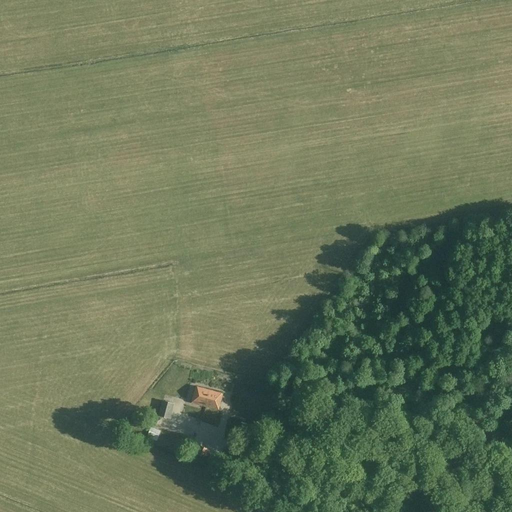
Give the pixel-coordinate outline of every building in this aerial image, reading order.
[(204,406),(209,390),(195,386),(191,402),(204,406)] [(223,394),(209,390),(204,406),(219,410),(223,394)] [(162,400),(158,415),(170,418),(174,403),(162,400)] [(148,433),(146,438),(157,442),(161,432),(150,428),(148,433)] [(200,446),(198,454),(204,456),(206,448),(200,446)]
